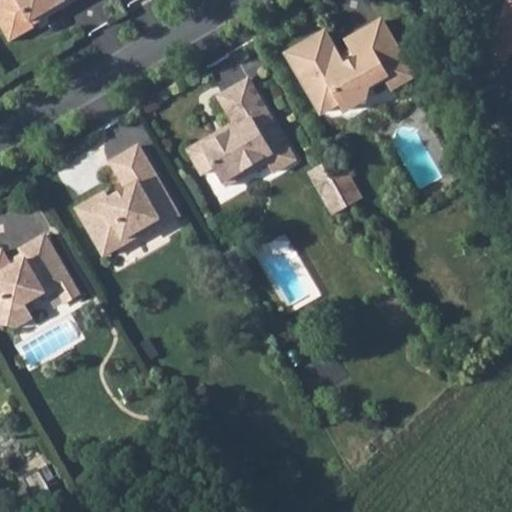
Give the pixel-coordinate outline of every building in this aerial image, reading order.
[(34,26),(78,0),(0,0),(0,24),(11,42),(35,28),(34,26)] [(511,1),(509,0),(506,0),(488,43),(497,55),(506,59),(508,53),(511,54),(511,1)] [(288,54),(322,113),(341,102),(346,110),(366,99),(369,86),(386,76),(393,88),(413,76),(382,21),(362,33),(375,54),(361,62),(355,53),(342,61),(325,33),(288,54)] [(361,62),(375,54),(362,33),(348,41),(355,53),(361,62)] [(296,160),(249,80),(219,97),(237,128),(219,139),(217,135),(189,151),(205,174),(216,167),(227,187),(250,173),(248,169),(266,158),(275,173),(296,160)] [(180,216),(140,146),(112,162),(127,189),(109,200),(106,193),(78,209),(105,256),(145,232),(143,229),(159,220),(162,226),(180,216)] [(311,174),(324,196),(337,188),(332,180),(324,167),(311,174)] [(346,172),(332,180),(337,188),(347,206),(361,197),(346,172)] [(324,196),(334,213),(347,206),(337,188),(324,196)] [(0,252),(0,320),(2,324),(16,328),(34,318),(26,304),(42,294),(47,296),(58,289),(72,281),(46,235),(21,250),(26,260),(13,267),(3,251),(0,252)] [(236,249),(226,255),(243,285),(254,278),(236,249)] [(72,281),(58,289),(67,304),(81,296),(72,281)]
